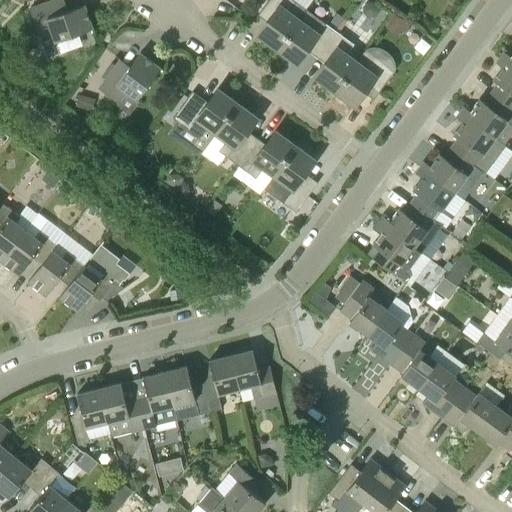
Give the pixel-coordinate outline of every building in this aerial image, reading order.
[(67,11),(63,0),(60,0),(29,11),(38,34),(39,34),(47,58),(59,54),(54,42),(92,29),(84,5),(67,11)] [(276,50),(306,10),(292,0),(268,0),(262,9),(271,16),(257,36),(276,50)] [(319,51),(335,31),(331,28),(306,10),(276,50),(296,64),(310,45),(319,51)] [(330,21),(338,27),(344,18),(336,13),(330,21)] [(397,34),(400,30),(405,20),(394,14),(386,28),(397,34)] [(353,45),(338,33),(335,31),(319,51),(329,58),(315,78),(334,92),(357,61),(347,54),(353,45)] [(334,92),(353,106),(368,87),(378,94),(396,70),(366,48),(357,61),(334,92)] [(511,53),(509,57),(503,52),(498,58),(511,68),(511,53)] [(160,68),(140,53),(129,67),(119,60),(98,89),(118,104),(126,93),(136,101),(160,68)] [(511,68),(498,58),(495,63),(501,68),(492,80),(497,84),(490,94),(511,110),(511,68)] [(201,154),(215,134),(237,103),(218,89),(204,109),(188,97),(173,118),(197,136),(192,143),(192,145),(192,147),(201,154)] [(79,94),(76,106),(91,110),(95,98),(79,94)] [(494,136),(506,120),(511,124),(511,110),(490,94),(483,103),(479,99),(469,111),(463,107),(458,113),(492,138),(504,147),(506,145),(494,136)] [(237,165),(252,144),(242,137),(257,117),(237,103),(215,134),(225,142),(218,151),(237,165)] [(486,172),(504,147),(492,138),(458,113),(455,118),(461,123),(452,135),(457,139),(449,149),(475,167),(476,165),(486,172)] [(273,176),(295,145),(276,131),(261,151),(252,144),(237,165),(256,178),(263,169),(273,176)] [(295,145),(273,176),(283,184),(273,197),(296,213),(313,189),(300,179),(314,159),(295,145)] [(469,174),(475,167),(449,149),(443,157),(438,154),(429,166),(423,162),(418,168),(452,193),(467,173),(469,174)] [(432,220),(452,193),(418,168),(415,173),(421,178),(412,190),(417,193),(409,204),(432,220)] [(60,178),(48,169),(41,178),(53,188),(60,178)] [(176,189),(183,179),(184,178),(177,173),(169,174),(164,180),(176,189)] [(79,204),(86,195),(64,178),(58,187),(79,204)] [(183,179),(176,189),(186,196),(189,191),(188,183),(183,179)] [(215,200),(207,210),(214,216),(222,205),(215,200)] [(0,261),(0,262),(25,230),(16,223),(20,217),(2,204),(0,206),(0,261)] [(441,227),(432,220),(409,204),(403,212),(398,208),(389,221),(383,216),(378,223),(412,247),(420,253),(421,251),(422,252),(441,227)] [(87,213),(94,215),(97,207),(91,205),(87,213)] [(408,268),(420,253),(412,247),(378,223),(374,228),(381,232),(372,245),(377,248),(370,258),(405,284),(411,275),(410,270),(408,268)] [(52,250),(52,251),(56,245),(39,232),(34,237),(25,230),(0,262),(18,275),(31,258),(40,265),(52,250)] [(92,254),(83,265),(67,286),(59,297),(77,311),(91,295),(100,301),(103,298),(106,300),(123,287),(118,283),(122,279),(123,280),(127,274),(114,263),(117,259),(99,245),(92,254)] [(351,249),(344,258),(350,263),(355,263),(360,257),(351,249)] [(62,258),(52,251),(52,250),(40,265),(27,282),(46,296),(59,279),(67,286),(83,265),(66,252),(62,258)] [(463,251),(457,259),(469,268),(475,260),(463,251)] [(448,271),(453,265),(448,261),(443,267),(448,271)] [(443,276),(434,289),(448,299),(457,287),(443,276)] [(368,335),(386,310),(377,303),(382,296),(362,280),(340,310),(351,318),(349,321),(368,335)] [(182,289),(168,290),(170,301),(183,300),(182,289)] [(392,365),(413,336),(401,326),(403,323),(386,310),(368,335),(377,341),(371,349),(392,365)] [(511,354),(511,326),(507,323),(495,339),(484,331),(476,342),(499,359),(506,350),(511,354)] [(420,389),(437,365),(427,358),(433,350),(413,336),(392,365),(402,372),(401,375),(420,389)] [(230,355),(239,389),(251,386),(254,399),(276,393),(269,367),(258,370),(252,349),(230,355)] [(217,395),(239,389),(230,355),(209,360),(214,381),(203,384),(210,412),(221,409),(217,395)] [(444,419),(464,391),(452,381),(454,378),(437,365),(420,389),(428,395),(422,403),(444,419)] [(199,415),(210,412),(203,384),(191,386),(186,366),(165,372),(173,406),(195,400),(199,415)] [(144,429),(177,421),(173,406),(165,372),(143,377),(148,397),(137,400),(144,429)] [(478,432),(495,409),(493,408),(504,394),(486,382),(477,395),(475,398),(464,391),(444,419),(463,432),(468,425),(478,432)] [(144,429),(137,400),(126,403),(121,383),(99,388),(107,423),(111,437),(144,429)] [(85,428),(107,423),(99,388),(77,394),(81,414),(70,417),(77,446),(89,443),(85,428)] [(495,409),(478,432),(496,445),(498,442),(510,451),(511,447),(511,410),(509,408),(504,415),(495,409)] [(0,475),(15,457),(0,444),(0,440),(8,432),(0,425),(0,475)] [(263,453),(258,455),(260,465),(270,462),(269,457),(263,453)] [(31,489),(50,466),(41,459),(31,471),(15,457),(0,475),(0,490),(9,498),(22,482),(31,489)] [(183,470),(180,457),(172,459),(175,472),(183,470)] [(364,504),(389,473),(371,459),(356,478),(346,470),(328,494),(346,507),(354,496),(364,504)] [(224,498),(241,511),(258,511),(265,503),(249,490),(257,481),(237,464),(229,474),(238,481),(224,498)] [(27,511),(56,511),(66,500),(76,488),(50,466),(31,489),(40,496),(27,511)] [(400,511),(391,505),(405,486),(389,473),(364,504),(374,511),(373,511),(400,511)] [(241,511),(224,498),(212,488),(198,504),(207,511),(241,511)] [(100,511),(102,510),(93,502),(85,511),(81,511),(66,500),(56,511),(100,511)] [(439,511),(425,501),(416,511),(439,511)] [(111,511),(114,509),(108,503),(102,510),(100,511),(111,511)]
